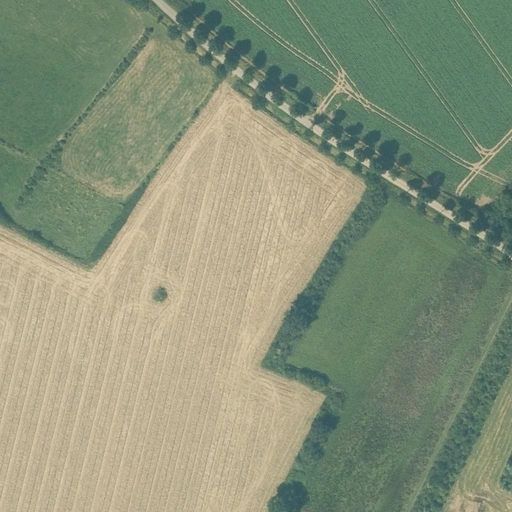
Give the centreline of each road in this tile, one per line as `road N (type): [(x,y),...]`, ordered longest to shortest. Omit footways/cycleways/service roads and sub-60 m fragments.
road 1 (unclassified): [(511,254),(270,98),(156,0)]
road 2 (track): [(402,511),(511,287)]
